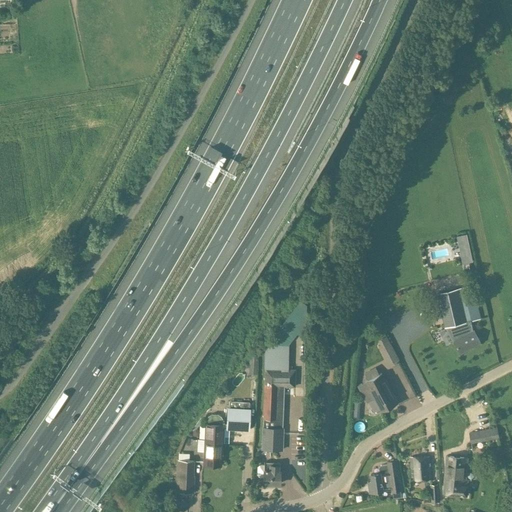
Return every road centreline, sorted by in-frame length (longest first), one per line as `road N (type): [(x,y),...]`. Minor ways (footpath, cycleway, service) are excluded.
road 1 (motorway): [(296,0),(204,183),(0,506)]
road 2 (motorway): [(70,485),(223,284),(380,0)]
road 3 (motorway): [(70,485),(262,165),(344,0)]
road 4 (unclassified): [(251,0),(180,135),(0,396)]
road 5 (residential): [(256,511),(322,498),(381,433),(511,365)]
